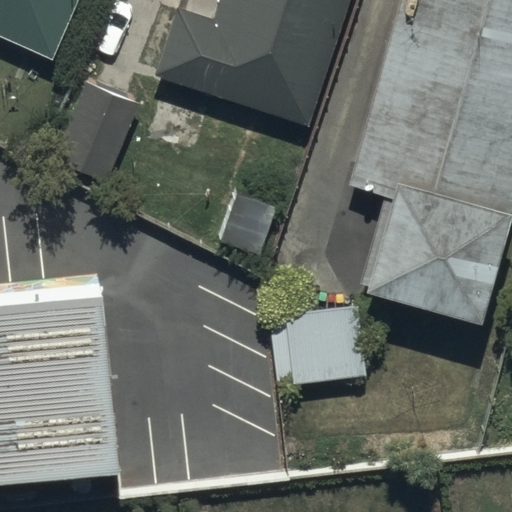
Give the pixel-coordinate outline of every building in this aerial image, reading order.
[(0,0),(0,28),(50,49),(71,0),(0,0)] [(186,0),(174,0),(153,66),(305,116),(343,0),(214,0),(211,8),(186,0)] [(363,274),(480,307),(511,192),(511,0),(395,0),(346,174),(388,186),(363,274)] [(55,152),(108,173),(138,96),(85,75),(55,152)] [(236,188),(220,235),(258,248),(274,201),(236,188)] [(0,462),(123,449),(102,253),(0,263),(0,462)] [(292,376),(365,368),(357,298),(285,305),(292,376)]
